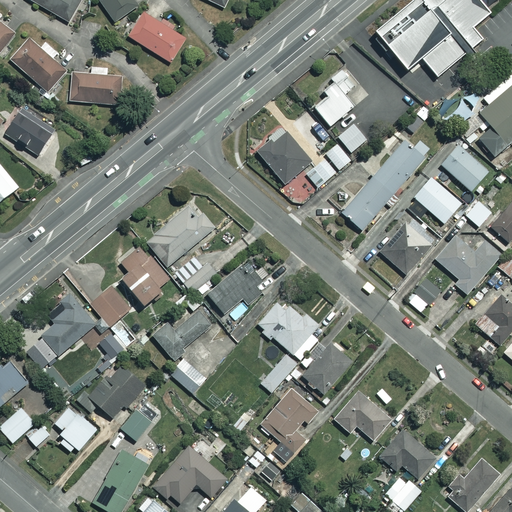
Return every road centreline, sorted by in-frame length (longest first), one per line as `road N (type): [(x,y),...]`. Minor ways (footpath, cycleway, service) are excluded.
road 1 (residential): [(511,425),(174,133)]
road 2 (secondary): [(174,133),(7,271)]
road 3 (secondary): [(336,0),(174,133)]
